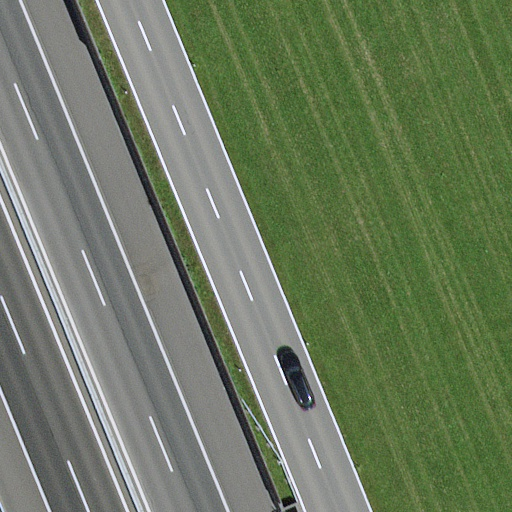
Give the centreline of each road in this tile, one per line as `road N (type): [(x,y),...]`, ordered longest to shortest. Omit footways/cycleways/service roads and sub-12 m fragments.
road 1 (primary): [(128,0),(336,511)]
road 2 (motorway): [(187,511),(0,51)]
road 3 (motorway): [(0,296),(87,511)]
